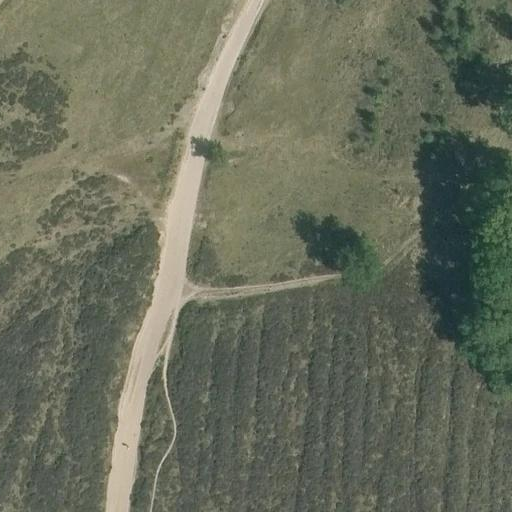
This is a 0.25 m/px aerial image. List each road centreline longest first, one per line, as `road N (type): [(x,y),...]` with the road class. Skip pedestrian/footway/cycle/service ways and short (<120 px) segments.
road 1 (track): [(158,303),(200,131),(255,0)]
road 2 (track): [(115,511),(158,303)]
